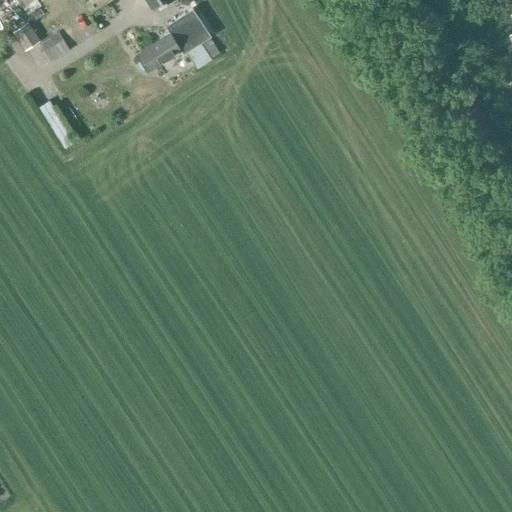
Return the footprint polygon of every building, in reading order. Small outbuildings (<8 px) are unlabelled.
[(146,0),(152,8),(165,0),(146,0)] [(511,5),(482,23),(491,38),(511,25),(511,5)] [(164,27),(168,33),(179,51),(182,55),(185,53),(199,44),(210,37),(191,9),(164,27)] [(30,48),(45,34),(30,17),(14,32),(30,48)] [(46,42),(59,56),(78,39),(65,26),(46,42)] [(146,73),(179,51),(168,33),(134,55),(146,73)] [(209,59),(199,44),(185,53),(195,69),(209,59)]
